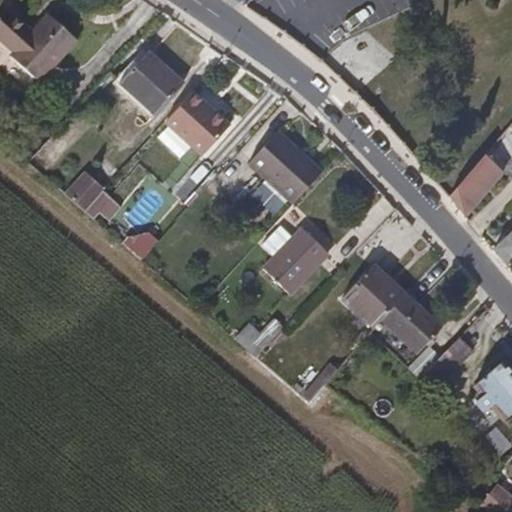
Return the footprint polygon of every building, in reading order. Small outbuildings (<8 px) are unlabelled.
[(44,82),(80,39),(50,13),(36,30),(10,7),(0,17),(0,37),(16,51),(13,55),(44,82)] [(183,83),(149,52),(122,82),(156,112),(183,83)] [(232,124),(195,90),(168,120),(206,153),(232,124)] [(276,221),(322,170),(276,130),(247,161),(262,174),(244,193),(276,221)] [(497,165),(511,149),(499,137),(491,147),(485,154),(497,165)] [(474,194),(491,176),(498,168),(497,165),(485,154),(478,162),(463,179),(451,191),(449,194),(455,200),(461,208),(474,194)] [(87,209),(110,185),(95,171),(73,196),(87,209)] [(288,286),(328,246),(301,219),(262,260),(288,286)] [(511,227),(506,233),(493,246),(506,262),(511,256),(511,227)] [(142,255),(148,247),(142,242),(136,250),(142,255)] [(382,320),(406,295),(375,265),(344,297),(375,328),(382,320)] [(420,354),(443,329),(406,295),(382,320),(420,354)] [(266,345),(282,327),(271,317),(254,334),(266,345)] [(456,362),(471,346),(459,333),(442,349),(456,362)] [(429,388),(456,362),(442,349),(416,375),(429,388)] [(511,407),(511,369),(503,357),(473,380),(500,417),(511,407)] [(451,466),(439,457),(431,466),(444,476),(451,466)] [(491,501),(511,511),(511,498),(497,490),(491,501)]
